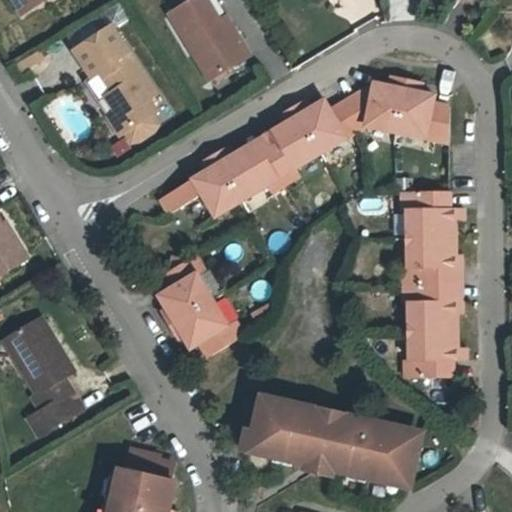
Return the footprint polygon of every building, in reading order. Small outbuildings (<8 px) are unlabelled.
[(14,0),(23,14),(46,0),(14,0)] [(251,56),(233,25),(226,28),(220,19),(208,0),(192,0),(170,14),(210,80),(251,56)] [(411,19),(412,0),(394,0),(392,17),(411,19)] [(115,15),(124,9),(120,3),(66,36),(76,51),(112,27),(114,29),(119,26),(114,19),(115,15)] [(130,18),(124,9),(115,15),(114,19),(119,26),(130,18)] [(227,15),(220,19),(226,28),(233,25),(227,15)] [(114,92),(107,97),(116,112),(109,117),(121,136),(126,132),(133,143),(140,141),(155,132),(159,126),(152,115),(157,112),(148,99),(157,93),(114,29),(112,27),(76,51),(93,78),(101,72),(114,92)] [(34,50),(12,61),(19,75),(41,64),(34,50)] [(393,77),(391,87),(406,90),(408,80),(393,77)] [(423,83),(408,80),(406,90),(421,93),(423,83)] [(300,117),(322,154),(368,127),(376,84),(332,110),(326,101),(313,109),(300,117)] [(376,84),(368,127),(398,133),(406,90),(391,87),(376,84)] [(406,90),(398,133),(450,143),(450,106),(435,103),(436,96),(421,93),(406,90)] [(116,112),(107,97),(99,102),(109,117),(116,112)] [(308,100),(295,108),(300,117),(313,109),(308,100)] [(281,116),(286,125),(300,117),(295,108),(281,116)] [(283,177),(287,184),(301,176),(297,169),(322,154),(300,117),(286,125),(273,132),(280,143),(267,151),(283,177)] [(273,132),(260,140),(267,151),(280,143),(273,132)] [(253,159),(267,151),(260,140),(247,148),(253,159)] [(229,147),(216,155),(221,164),(234,156),(229,147)] [(221,164),(243,201),(268,186),(272,192),(287,184),(283,177),(267,151),(253,159),(247,148),(234,156),(221,164)] [(202,163),(207,172),(221,164),(216,155),(202,163)] [(217,217),(243,201),(221,164),(207,172),(161,199),(170,214),(203,194),(217,217)] [(409,211),(409,239),(457,239),(456,221),(456,209),(451,209),(451,192),(403,193),(403,211),(409,211)] [(465,209),(456,209),(456,221),(465,221),(465,209)] [(0,275),(29,257),(10,228),(7,230),(3,224),(0,220),(0,275)] [(404,268),(405,286),(452,285),(452,268),(457,268),(457,256),(457,239),(409,239),(410,268),(404,268)] [(169,309),(177,322),(214,299),(199,274),(205,270),(197,256),(188,261),(169,272),(163,275),(172,289),(169,291),(161,296),(169,309)] [(452,268),(452,285),(463,285),(462,256),(457,256),(457,268),(452,268)] [(172,257),(169,272),(188,261),(172,257)] [(160,277),(169,291),(172,289),(163,275),(160,277)] [(410,303),(411,332),(458,331),(458,313),(458,301),(453,301),(452,285),(405,286),(405,303),(410,303)] [(458,301),(458,313),(463,313),(463,285),(452,285),(453,301),(458,301)] [(211,355),(245,335),(236,321),(229,325),(214,299),(177,322),(185,335),(193,348),(200,344),(203,342),(211,355)] [(177,322),(169,309),(163,312),(171,325),(177,322)] [(42,318),(37,321),(52,347),(58,343),(42,318)] [(76,372),(58,343),(52,347),(37,321),(5,341),(38,394),(33,397),(42,410),(53,429),(83,410),(72,393),(74,392),(66,378),(76,372)] [(177,322),(171,325),(179,339),(185,335),(177,322)] [(458,348),(458,331),(411,332),(411,360),(406,360),(406,378),(454,378),(454,361),(459,361),(458,348)] [(203,342),(200,344),(209,357),(211,355),(203,342)] [(467,348),(458,348),(459,361),(467,361),(467,348)] [(252,452),(278,458),(280,450),(331,462),(329,469),(352,475),(353,472),(366,474),(365,477),(391,483),(393,477),(409,481),(413,466),(416,467),(423,439),(402,435),(403,429),(375,422),(374,425),(360,422),(361,419),(307,407),(306,410),(292,407),(293,404),(264,398),(263,402),(248,399),(241,429),(256,432),(252,452)] [(40,437),(53,429),(42,410),(29,418),(40,437)] [(280,450),(278,458),(329,469),(331,462),(280,450)] [(179,511),(171,510),(178,482),(172,481),(175,464),(160,461),(161,457),(133,451),(129,471),(123,470),(112,511),(179,511)]
